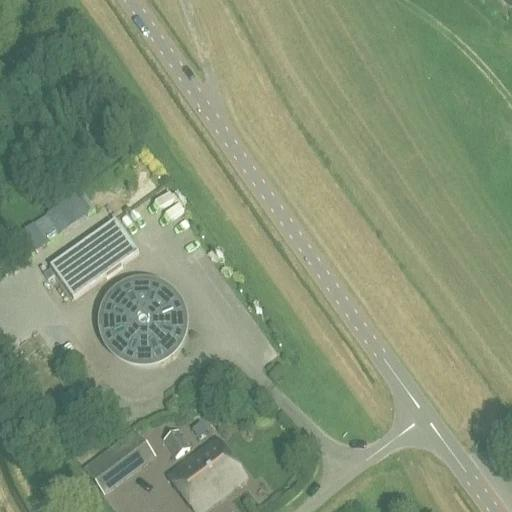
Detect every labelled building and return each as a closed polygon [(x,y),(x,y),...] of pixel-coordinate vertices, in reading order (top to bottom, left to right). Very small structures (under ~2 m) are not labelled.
[(115,223),(51,269),(73,302),(139,256),(115,223)] [(117,302),(112,307),(109,314),(107,320),(106,327),(107,334),(109,341),(112,348),(116,353),(121,358),(128,361),(134,364),(141,365),(148,365),(155,363),(162,360),(167,356),(172,351),(176,345),(179,339),(180,332),(180,325),(179,318),(177,311),(173,305),(168,300),(162,296),(156,293),(149,291),(142,291),(135,291),(128,294),(122,297),(117,302)] [(157,462),(135,433),(83,471),(105,500),(157,462)] [(190,451),(178,433),(163,443),(175,462),(190,451)] [(193,511),(204,511),(246,481),(217,443),(169,479),(193,511)]
